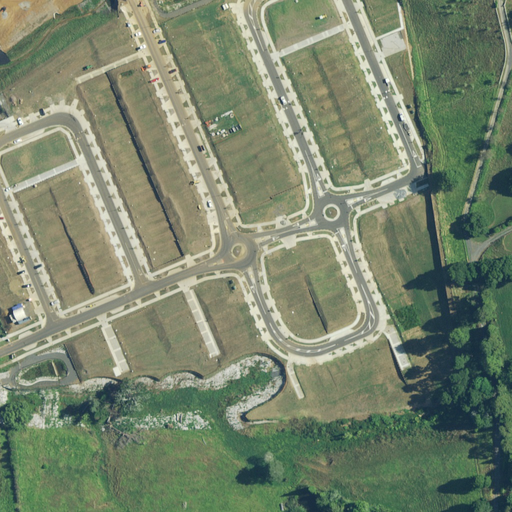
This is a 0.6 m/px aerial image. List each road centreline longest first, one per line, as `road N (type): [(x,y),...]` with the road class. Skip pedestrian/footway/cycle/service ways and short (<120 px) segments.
road 1 (residential): [(248,268),(270,325),(289,347),(317,352),(358,335),(370,323),(370,306),(339,229)]
road 2 (residential): [(0,141),(56,117),(73,122),(145,291)]
road 3 (residential): [(135,3),(230,235)]
road 4 (residential): [(324,198),(253,26),(253,0)]
road 5 (residential): [(347,0),(420,176)]
road 6 (residential): [(56,328),(0,195)]
